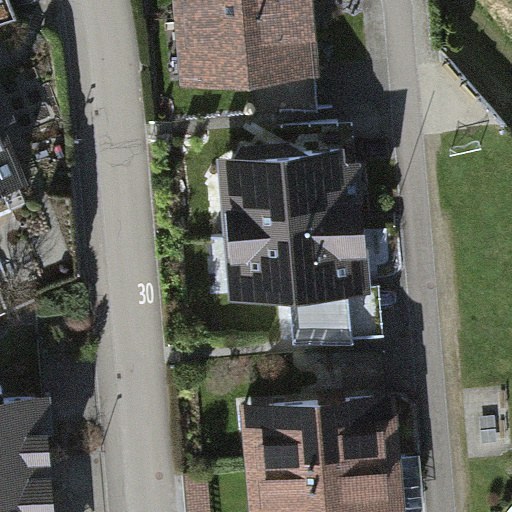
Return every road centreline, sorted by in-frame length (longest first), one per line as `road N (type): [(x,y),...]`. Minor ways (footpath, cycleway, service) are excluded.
road 1 (residential): [(102,0),(114,48),(146,511)]
road 2 (residential): [(428,511),(392,0)]
